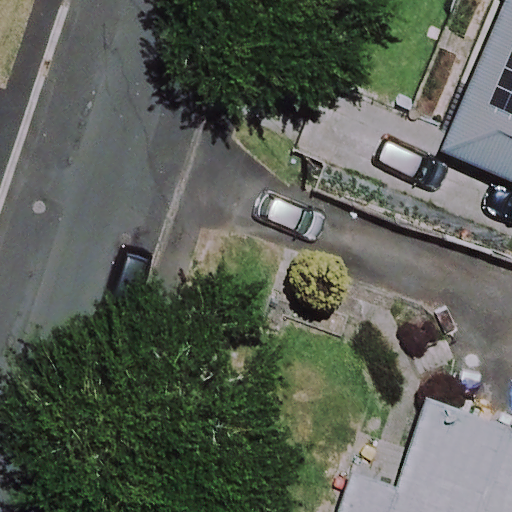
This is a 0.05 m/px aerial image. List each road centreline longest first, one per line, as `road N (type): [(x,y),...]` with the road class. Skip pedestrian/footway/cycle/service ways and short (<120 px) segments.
road 1 (residential): [(168,0),(0,500)]
road 2 (unknown): [(148,60),(0,13)]
